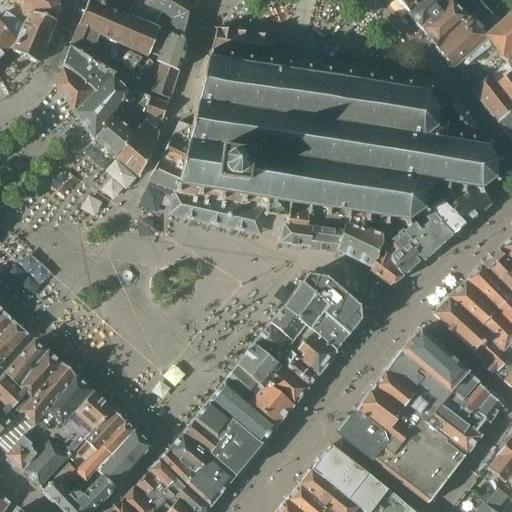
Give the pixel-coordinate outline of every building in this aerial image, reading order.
[(0,0),(0,24),(15,42),(10,49),(12,50),(11,52),(38,65),(50,37),(50,38),(55,24),(30,14),(30,12),(7,0),(0,0)] [(7,0),(30,12),(30,14),(55,24),(63,0),(7,0)] [(128,18),(155,28),(163,13),(151,8),(152,6),(146,3),(139,0),(89,0),(89,2),(128,18)] [(169,33),(187,43),(193,25),(196,10),(181,2),(178,0),(146,0),(146,1),(146,3),(152,6),(151,8),(163,13),(155,28),(159,29),(161,30),(169,33)] [(421,0),(396,0),(408,14),(421,0)] [(421,30),(449,0),(421,0),(408,14),(421,30)] [(435,46),(466,17),(451,0),(449,0),(421,30),(435,46)] [(452,69),(453,69),(463,60),(485,41),(482,37),(500,24),(499,23),(476,0),(451,0),(466,17),(435,46),(436,47),(435,48),(452,69)] [(69,47),(89,59),(99,35),(148,57),(159,29),(155,28),(128,18),(89,2),(69,47)] [(511,12),(499,23),(500,24),(482,37),(485,41),(463,60),(453,69),(455,72),(457,74),(470,63),(473,60),(491,45),(511,72),(511,12)] [(0,58),(10,49),(15,42),(0,24),(0,58)] [(306,212),(310,213),(311,213),(312,206),(325,208),(327,211),(326,215),(330,216),(331,209),(346,212),(345,218),(349,219),(350,213),(366,215),(365,221),(368,222),(369,216),(384,218),(384,224),(388,225),(389,218),(406,221),(413,216),(419,210),(424,213),(427,210),(422,206),(422,202),(425,190),(431,190),(432,190),(433,182),(447,184),(446,190),(449,190),(450,185),(462,187),(461,193),(465,194),(465,188),(479,190),(480,196),(484,194),(482,190),(492,182),(497,185),(500,180),(495,178),(497,165),(502,164),(501,159),(495,160),(489,150),(492,146),(487,143),(485,141),(477,130),(478,130),(455,101),(444,98),(442,107),(437,108),(428,96),(431,91),(429,89),(430,87),(419,82),(412,79),(367,70),(311,62),(312,61),(311,61),(311,60),(290,56),(290,57),(289,57),(289,59),(290,60),(289,65),(288,65),(287,71),(272,68),(274,57),(277,37),(257,34),(238,31),(219,28),(216,30),(211,52),(210,52),(208,54),(207,58),(205,57),(204,61),(206,62),(200,90),(191,127),(192,127),(180,177),(179,184),(175,183),(174,187),(178,188),(176,193),(174,192),(169,213),(169,214),(169,215),(171,215),(171,214),(181,216),(181,218),(183,218),(183,217),(194,219),(194,221),(196,221),(196,219),(207,222),(206,223),(209,224),(209,222),(219,225),(219,226),(221,227),(221,225),(232,227),(231,229),(233,229),(234,228),(244,230),(244,232),(246,232),(247,231),(257,233),(257,235),(259,235),(259,234),(264,216),(287,220),(288,210),(291,210),(292,203),(308,205),(306,212)] [(157,62),(161,64),(178,72),(179,70),(180,66),(187,43),(169,33),(157,62)] [(473,60),(499,91),(511,107),(511,72),(491,45),(473,60)] [(113,75),(111,73),(89,59),(69,47),(63,66),(80,80),(95,93),(113,75)] [(128,53),(111,73),(113,75),(95,93),(74,114),(88,132),(91,137),(94,140),(112,119),(124,103),(131,94),(142,83),(131,73),(135,69),(143,75),(152,65),(149,61),(147,64),(141,59),(128,53)] [(290,60),(289,59),(274,57),(272,68),(287,71),(288,65),(289,65),(290,60)] [(511,142),(511,107),(499,91),(473,60),(470,63),(479,74),(465,85),(473,95),(498,127),(504,133),(510,141),(511,142)] [(457,74),(465,85),(479,74),(470,63),(457,74)] [(170,97),(178,72),(161,64),(152,92),(170,99),(170,97)] [(63,66),(55,88),(73,113),(74,114),(95,93),(80,80),(63,66)] [(112,119),(94,140),(94,141),(98,144),(102,147),(115,158),(129,141),(129,140),(143,121),(142,120),(145,117),(146,115),(151,98),(151,97),(141,93),(129,108),(124,103),(112,119)] [(151,98),(146,115),(161,120),(163,120),(168,104),(151,98)] [(129,141),(115,158),(117,160),(123,165),(138,178),(153,150),(159,133),(157,132),(161,120),(146,115),(145,117),(142,120),(143,121),(143,122),(129,140),(129,141)] [(192,127),(191,127),(187,126),(178,122),(172,137),(161,157),(148,181),(173,192),(175,192),(176,193),(178,188),(174,187),(175,183),(179,184),(180,177),(192,127)] [(433,182),(432,190),(431,190),(430,194),(433,194),(434,205),(434,206),(431,207),(434,216),(439,221),(437,222),(451,237),(464,226),(443,204),(447,201),(449,190),(446,190),(447,184),(433,182)] [(490,205),(485,196),(484,195),(484,194),(480,196),(479,190),(465,188),(465,194),(461,193),(462,187),(450,185),(449,190),(447,201),(443,204),(464,226),(490,205)] [(430,194),(431,190),(425,190),(422,202),(422,206),(427,210),(424,213),(419,210),(413,216),(406,221),(406,222),(409,228),(403,233),(410,241),(408,243),(407,243),(422,260),(421,260),(423,263),(451,237),(437,222),(439,221),(434,216),(431,207),(434,206),(434,205),(433,194),(430,194)] [(338,252),(343,232),(307,227),(308,215),(309,216),(310,213),(306,212),(308,205),(292,203),(291,210),(288,210),(287,220),(286,225),(283,224),(280,232),(278,244),(308,248),(308,250),(336,253),(337,251),(337,252),(338,252)] [(374,231),(382,232),(384,224),(384,218),(369,216),(368,222),(368,226),(374,231)] [(345,225),(343,232),(338,252),(371,268),(371,269),(372,269),(381,243),(380,235),(345,225)] [(511,238),(507,242),(497,251),(511,265),(511,238)] [(407,241),(385,246),(392,253),(389,256),(390,258),(391,262),(400,275),(401,278),(421,260),(422,260),(407,243),(408,243),(407,241)] [(401,278),(400,275),(391,262),(390,258),(389,256),(392,253),(385,246),(381,243),(372,269),(371,269),(370,271),(390,286),(401,278)] [(511,265),(497,251),(481,266),(511,297),(511,265)] [(511,297),(481,266),(465,283),(506,325),(511,330),(511,297)] [(307,276),(301,284),(328,308),(310,330),(335,353),(360,320),(359,307),(348,297),(327,278),(307,275),(307,276)] [(481,360),(511,390),(511,330),(506,325),(465,283),(458,290),(433,315),(473,352),(481,360)] [(301,284),(284,308),(305,326),(310,330),(328,308),(301,284)] [(270,325),(290,344),(291,343),(305,326),(284,308),(283,309),(270,325)] [(0,311),(0,337),(13,323),(0,311)] [(0,337),(0,364),(3,361),(14,348),(26,336),(13,323),(0,337)] [(270,325),(253,344),(280,366),(279,368),(307,390),(317,376),(285,350),(290,344),(270,325)] [(290,344),(285,350),(317,376),(335,353),(310,330),(305,326),(291,343),(290,344)] [(462,401),(477,383),(419,331),(400,352),(448,392),(462,401)] [(34,342),(33,342),(18,359),(6,374),(19,387),(47,353),(47,352),(34,342)] [(237,366),(236,367),(262,390),(266,385),(292,407),(306,390),(307,390),(279,368),(280,366),(253,344),(252,345),(239,363),(240,363),(237,367),(237,366)] [(399,354),(384,373),(432,411),(437,405),(445,409),(453,416),(465,403),(476,413),(490,395),(477,383),(462,401),(448,392),(400,352),(399,354)] [(0,434),(14,420),(14,419),(15,419),(21,413),(34,400),(62,366),(61,365),(57,362),(47,353),(19,387),(6,374),(5,374),(0,380),(0,434)] [(34,426),(48,412),(61,396),(75,378),(62,366),(34,400),(21,413),(34,426)] [(236,367),(224,383),(243,400),(249,405),(275,427),(292,407),(266,385),(262,390),(236,367)] [(403,406),(465,455),(479,437),(489,424),(502,408),(490,395),(476,413),(465,403),(453,416),(445,409),(437,405),(432,411),(384,373),(374,388),(393,403),(392,403),(401,410),(403,406)] [(35,441),(43,448),(48,442),(64,425),(65,426),(92,393),(75,378),(61,396),(48,412),(34,426),(27,434),(35,441)] [(243,400),(224,384),(224,383),(208,402),(192,421),(183,434),(209,456),(209,455),(234,476),(275,427),(249,405),(243,400)] [(393,403),(374,388),(356,411),(389,438),(371,461),(428,504),(465,455),(403,406),(401,410),(392,403),(393,403)] [(48,442),(67,459),(74,452),(83,442),(88,437),(113,412),(113,411),(92,393),(65,426),(64,425),(48,442)] [(389,438),(356,411),(338,435),(371,461),(389,438)] [(82,459),(86,463),(89,460),(96,453),(124,422),(113,412),(88,437),(83,442),(74,452),(82,459)] [(76,473),(78,475),(86,482),(97,471),(114,453),(134,432),(124,422),(96,453),(89,460),(86,463),(76,473)] [(151,448),(134,432),(114,453),(97,471),(115,489),(123,480),(151,448)] [(7,456),(23,470),(43,448),(35,441),(27,434),(7,456)] [(194,474),(209,456),(183,434),(168,453),(194,474)] [(504,484),(507,481),(511,474),(511,437),(510,439),(509,439),(507,441),(508,442),(498,455),(497,454),(496,456),(497,457),(486,470),(504,484)] [(40,488),(67,459),(48,442),(43,448),(23,470),(24,471),(40,488)] [(360,511),(410,511),(391,495),(368,476),(330,446),(310,471),(343,497),(357,508),(360,511)] [(168,453),(160,461),(186,487),(195,476),(194,474),(168,453)] [(208,508),(234,476),(209,455),(209,456),(194,474),(195,476),(186,487),(208,508)] [(86,463),(82,459),(76,465),(78,468),(75,471),(68,464),(54,479),(55,479),(43,491),(62,511),(91,511),(115,489),(97,471),(86,482),(78,475),(76,473),(86,463)] [(205,511),(208,508),(186,487),(160,461),(150,471),(191,511),(205,511)] [(135,488),(158,511),(191,511),(150,471),(135,488)] [(329,511),(354,511),(357,508),(343,497),(310,471),(298,485),(329,511)] [(329,511),(298,485),(275,511),(329,511)] [(158,511),(135,488),(126,498),(119,504),(126,511),(158,511)] [(498,489),(485,504),(494,511),(508,497),(498,489)]
